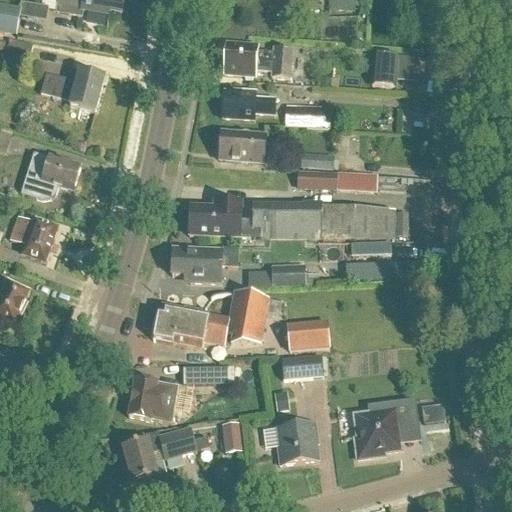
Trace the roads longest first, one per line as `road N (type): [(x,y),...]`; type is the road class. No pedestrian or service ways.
road 1 (secondary): [(34,508),(103,340),(174,99),(187,0)]
road 2 (track): [(437,0),(485,468)]
road 3 (unclassified): [(319,511),(485,468)]
